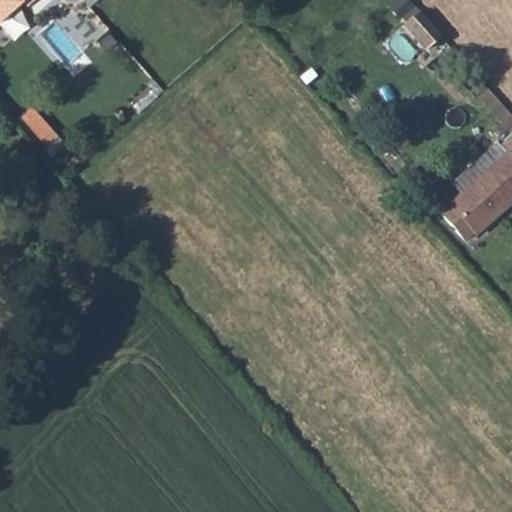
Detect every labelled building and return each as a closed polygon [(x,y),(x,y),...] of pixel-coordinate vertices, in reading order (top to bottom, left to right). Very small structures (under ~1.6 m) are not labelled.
[(31,0),(0,0),(0,16),(8,10),(10,12),(23,1),(26,5),(31,0)] [(404,0),(398,0),(391,6),(400,18),(412,8),(404,0)] [(419,13),(407,23),(424,42),(436,32),(419,13)] [(504,142),(499,147),(496,144),(450,184),(460,195),(439,214),(463,241),(472,233),(474,235),(511,201),(511,117),(487,90),(478,98),(501,123),(493,130),(504,142)] [(30,107),(18,118),(49,154),(62,143),(30,107)]
